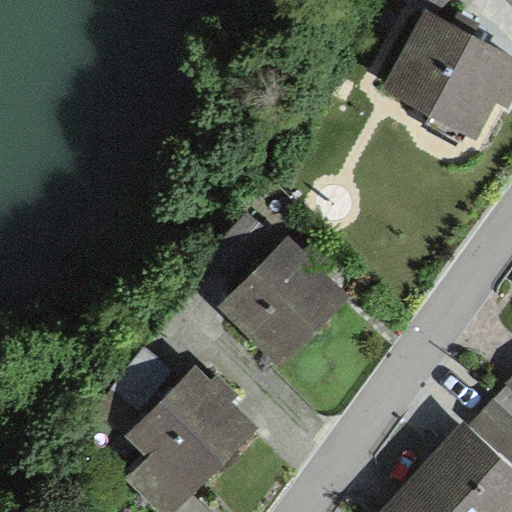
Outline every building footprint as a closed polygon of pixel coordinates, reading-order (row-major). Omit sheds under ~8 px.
[(430,0),(440,10),(450,0),(430,0)] [(453,22),(426,8),(382,88),(477,140),(497,104),(508,109),(511,100),(511,54),(473,34),(465,29),(453,22)] [(459,11),(453,22),(465,29),(473,34),(479,23),(459,11)] [(271,233),(247,210),(207,253),(231,275),(271,233)] [(303,251),(288,236),(218,307),(280,367),(350,297),(324,271),(330,265),(320,254),(310,244),(303,251)] [(119,431),(171,365),(145,344),(93,410),(119,431)] [(211,381),(196,365),(125,437),(146,458),(155,450),(197,490),(259,428),(233,403),(239,397),(227,385),(217,375),(211,381)] [(511,393),(504,387),(469,426),(511,465),(511,393)] [(511,511),(511,465),(469,426),(463,421),(444,440),(435,451),(424,465),(379,511),(511,511)] [(435,451),(444,440),(436,434),(416,458),(424,465),(435,451)] [(158,511),(175,511),(197,490),(155,450),(146,458),(125,478),(158,511)]
